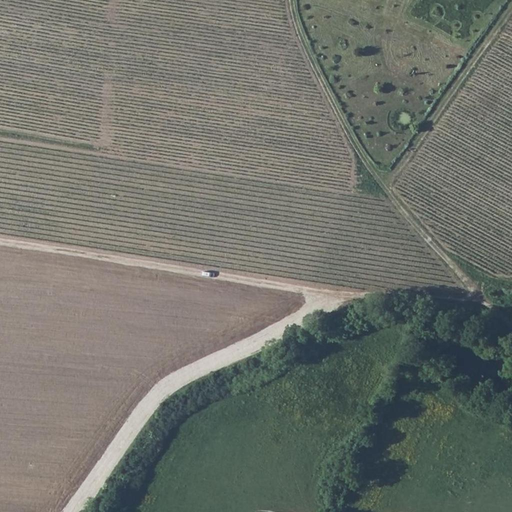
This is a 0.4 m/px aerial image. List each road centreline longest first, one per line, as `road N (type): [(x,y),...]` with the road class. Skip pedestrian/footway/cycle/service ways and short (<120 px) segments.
road 1 (track): [(292,0),(335,114),(378,181),(488,304),(304,299),(166,266),(0,245)]
road 2 (track): [(72,511),(162,392),(363,298)]
